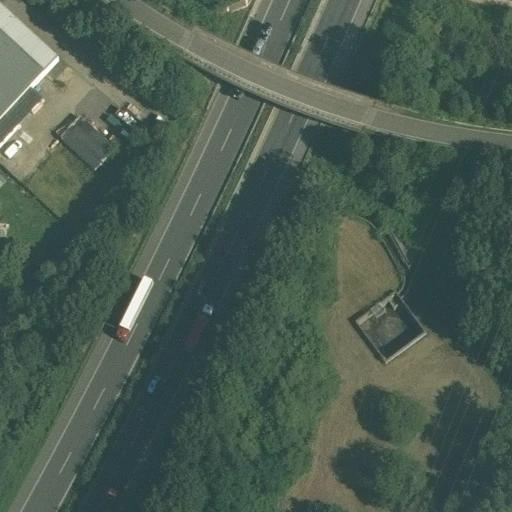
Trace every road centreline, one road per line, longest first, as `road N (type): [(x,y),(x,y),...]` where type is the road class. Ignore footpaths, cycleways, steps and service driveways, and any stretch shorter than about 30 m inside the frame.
road 1 (motorway): [(115,511),(275,198),(364,0)]
road 2 (motorway): [(308,0),(230,180),(63,511)]
road 3 (tertiary): [(111,0),(189,52),(360,132),(511,161)]
